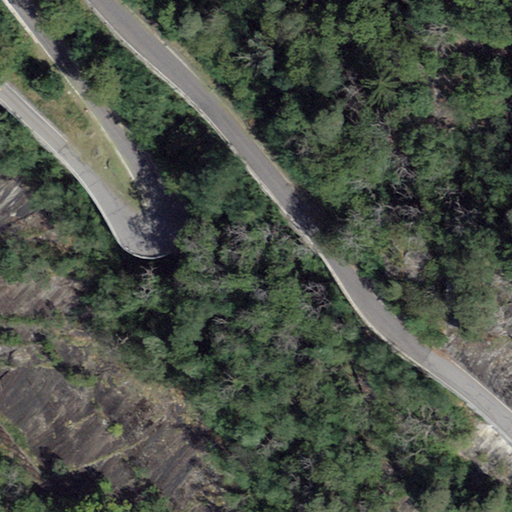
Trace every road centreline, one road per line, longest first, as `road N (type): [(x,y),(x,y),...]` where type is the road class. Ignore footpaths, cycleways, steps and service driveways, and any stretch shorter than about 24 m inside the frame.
road 1 (tertiary): [(103,0),(199,95),(391,330),(511,427)]
road 2 (tertiary): [(0,91),(125,218),(150,232),(163,219),(133,160),(13,0)]
